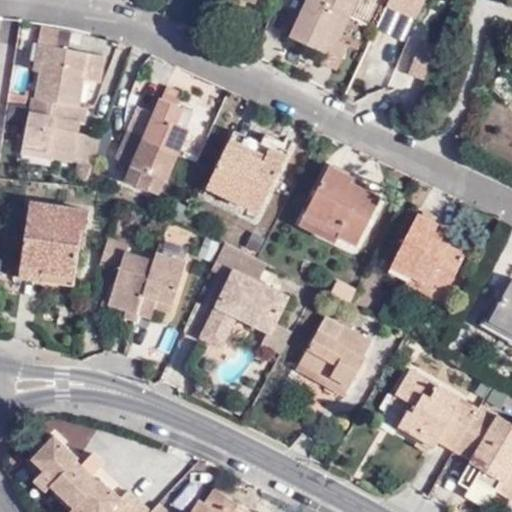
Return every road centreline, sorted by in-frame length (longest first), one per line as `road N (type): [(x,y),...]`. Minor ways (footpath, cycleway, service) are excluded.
road 1 (residential): [(0,6),(95,18),(511,209)]
road 2 (unclassified): [(102,388),(369,511)]
